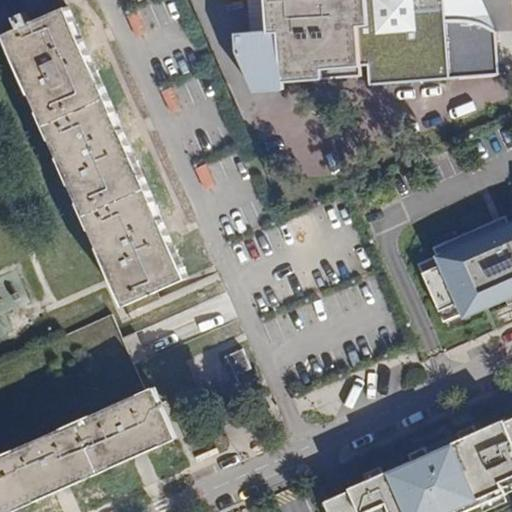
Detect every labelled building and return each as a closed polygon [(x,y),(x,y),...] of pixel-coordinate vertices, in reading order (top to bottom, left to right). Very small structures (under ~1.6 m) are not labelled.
[(66,3),(64,0),(0,0),(0,36),(4,35),(18,66),(113,276),(125,305),(188,276),(66,3)] [(266,0),(269,33),(279,31),(276,0),(266,0)] [(276,0),(279,31),(283,81),(361,74),(360,61),(368,60),(370,83),(498,73),(495,31),(492,27),(488,25),(482,22),(476,22),(445,21),(443,0),(276,0)] [(138,11),(128,15),(137,37),(147,33),(138,11)] [(172,87),(162,92),(172,113),(182,109),(172,87)] [(206,164),(196,169),(206,190),(216,186),(206,164)] [(511,295),(511,223),(501,228),(497,219),(437,246),(440,254),(422,261),(447,319),(491,299),(493,303),(511,295)] [(227,357),(191,372),(201,397),(240,381),(237,374),(253,367),(239,333),(223,340),(228,353),(226,354),(227,357)] [(0,455),(0,511),(7,511),(52,493),(67,486),(128,459),(146,451),(177,437),(155,387),(146,391),(0,455)] [(511,483),(511,419),(509,421),(507,418),(352,488),(354,490),(328,502),(332,511),(463,511),(509,492),(506,486),(511,483)]
